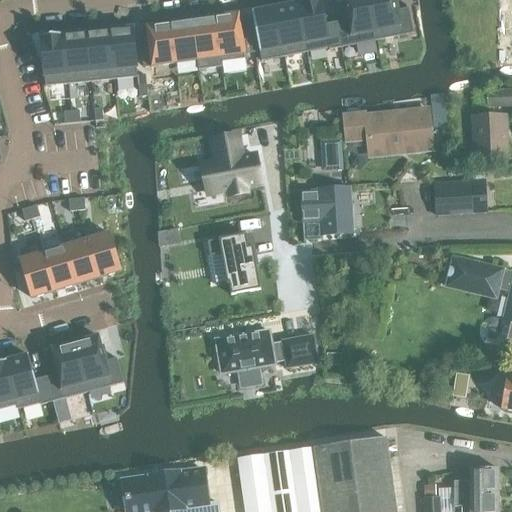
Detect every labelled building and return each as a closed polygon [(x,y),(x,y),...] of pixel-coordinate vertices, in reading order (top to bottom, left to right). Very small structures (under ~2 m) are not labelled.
[(320,0),(318,0),(297,4),(307,53),(329,49),(329,50),(341,48),(337,23),(326,25),(320,0)] [(343,0),(348,20),(337,23),(341,48),(352,46),(377,41),(369,0),(343,0)] [(394,0),(369,0),(377,41),(396,37),(402,36),(413,34),(408,9),(397,11),(394,0)] [(297,4),(275,8),(285,57),(307,53),(297,4)] [(275,8),(252,13),(259,52),(261,62),(285,57),(275,8)] [(238,15),(215,18),(221,63),(222,63),(244,60),(244,59),(244,54),(252,53),(250,42),(242,43),(241,31),(239,20),(238,15)] [(215,18),(192,21),(198,61),(197,61),(198,71),(222,67),(223,67),(222,63),(221,63),(215,18)] [(247,19),(239,20),(241,31),(249,30),(247,19)] [(192,21),(170,24),(175,64),(197,61),(198,61),(192,21)] [(150,55),(142,56),(144,67),(152,66),(152,67),(175,64),(170,24),(146,27),(147,33),(149,44),(150,55)] [(132,28),(109,31),(114,80),(137,78),(132,28)] [(249,30),(241,31),(242,43),(250,42),(249,30)] [(109,31),(86,33),(91,83),(114,80),(109,31)] [(86,33),(64,35),(69,85),(91,83),(86,33)] [(147,33),(139,34),(141,45),(149,44),(147,33)] [(64,35),(40,38),(45,87),(69,85),(64,35)] [(149,44),(141,45),(142,56),(150,55),(149,44)] [(146,85),(138,86),(140,98),(148,97),(146,85)] [(511,90),(486,92),(487,109),(511,107),(511,90)] [(403,153),(431,150),(426,108),(365,115),(365,112),(343,114),(346,142),(368,140),(368,147),(402,143),(403,153)] [(102,109),(94,110),(95,122),(103,121),(102,109)] [(71,112),(73,124),(80,123),(79,111),(71,112)] [(64,113),(65,125),(73,124),(71,112),(64,113)] [(504,117),(473,119),(476,160),(507,158),(504,117)] [(215,163),(202,165),(207,196),(229,192),(230,196),(247,193),(246,188),(261,186),(255,155),(242,158),(238,136),(211,141),(215,163)] [(340,141),(320,142),(322,172),(342,171),(340,141)] [(486,182),(471,183),(473,214),(487,213),(486,182)] [(435,185),(437,216),(473,214),(471,183),(435,185)] [(349,189),(300,193),(303,242),(322,241),(322,236),(352,234),(352,231),(356,230),(355,218),(351,218),(349,189)] [(84,199),(76,200),(78,212),(85,211),(84,199)] [(76,200),(68,200),(70,212),(78,212),(76,200)] [(37,206),(29,208),(33,220),(40,218),(37,206)] [(29,208),(22,211),(25,222),(33,220),(29,208)] [(178,228),(159,229),(160,242),(179,241),(178,228)] [(109,234),(86,241),(98,279),(121,272),(109,234)] [(245,235),(207,242),(209,257),(215,285),(226,282),(227,284),(229,284),(231,296),(260,290),(253,248),(248,248),(245,235)] [(98,279),(86,241),(65,247),(76,286),(98,279)] [(65,247),(43,254),(54,292),(76,286),(65,247)] [(54,292),(43,254),(20,261),(32,299),(54,292)] [(499,291),(510,293),(503,321),(510,323),(503,350),(511,352),(511,271),(452,257),(444,288),(497,302),(499,291)] [(269,332),(215,341),(221,375),(238,372),(239,377),(258,374),(257,369),(272,367),(272,365),(282,363),(283,371),(317,365),(313,337),(281,342),(282,343),(271,345),(269,332)] [(99,337),(74,343),(87,393),(124,384),(117,359),(105,362),(99,337)] [(57,374),(46,377),(53,402),(87,393),(74,343),(50,350),(57,374)] [(28,355),(6,362),(17,405),(16,405),(17,410),(40,404),(40,406),(53,402),(46,377),(35,380),(28,355)] [(6,362),(0,363),(0,409),(16,405),(17,405),(6,362)] [(511,380),(505,380),(500,410),(511,412),(511,380)] [(237,460),(244,511),(396,511),(386,438),(314,449),(237,460)] [(123,481),(127,510),(127,511),(168,511),(180,510),(179,511),(218,511),(218,503),(208,505),(203,470),(123,481)] [(470,482),(454,482),(454,495),(500,494),(500,470),(470,470),(470,482)] [(436,487),(424,487),(425,501),(437,500),(436,487)] [(500,511),(500,494),(454,495),(454,508),(463,508),(462,511),(500,511)] [(425,511),(440,511),(440,500),(437,500),(425,501),(425,511)]
